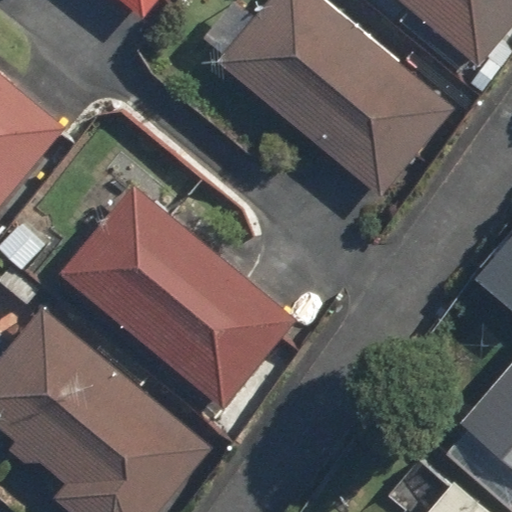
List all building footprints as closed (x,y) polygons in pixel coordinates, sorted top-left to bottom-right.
[(131,0),(148,14),(159,0),(131,0)] [(271,0),(223,60),(386,191),(456,104),(328,0),(271,0)] [(511,0),(408,0),(481,61),(511,23),(511,0)] [(0,207),(68,125),(0,68),(0,207)] [(64,272),(226,406),(300,317),(138,183),(64,272)] [(6,245),(32,267),(51,243),(24,222),(6,245)] [(2,279),(31,303),(42,289),(13,266),(2,279)] [(58,495),(79,511),(158,511),(214,446),(46,305),(0,360),(0,420),(17,435),(18,450),(28,459),(44,458),(71,480),(58,495)] [(511,365),(466,418),(511,457),(511,365)] [(431,511),(493,511),(457,483),(431,511)]
